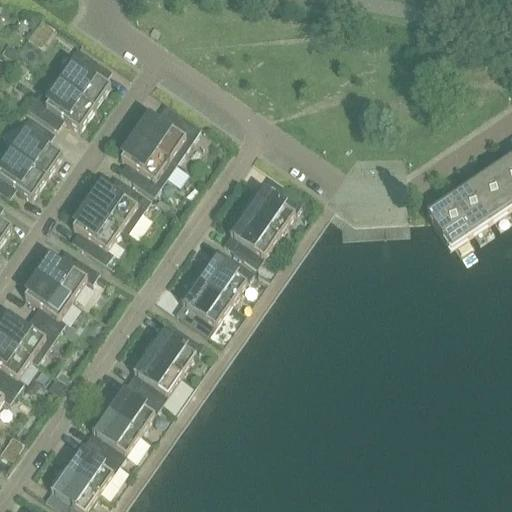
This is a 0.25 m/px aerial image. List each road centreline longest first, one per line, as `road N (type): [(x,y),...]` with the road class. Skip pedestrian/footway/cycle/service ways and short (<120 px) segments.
road 1 (residential): [(264,135),(0,503)]
road 2 (residential): [(264,135),(371,206),(511,121)]
road 3 (residential): [(0,287),(164,59)]
road 4 (residential): [(164,59),(264,135)]
